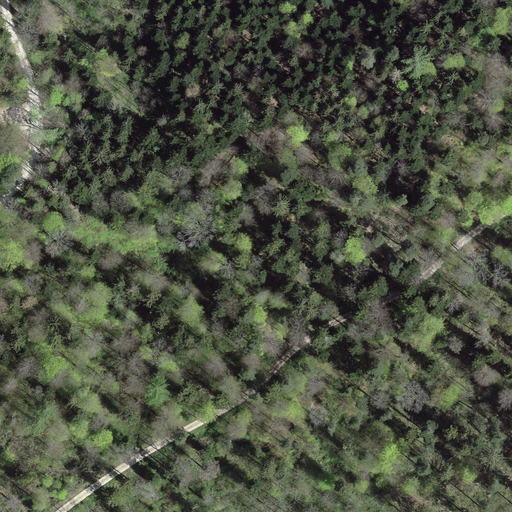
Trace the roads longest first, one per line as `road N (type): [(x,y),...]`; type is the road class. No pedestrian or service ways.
road 1 (track): [(60,511),(111,473),(240,402),(327,327),(402,294),(511,210)]
road 2 (unclassified): [(0,200),(25,174),(37,128),(33,84),(3,0)]
